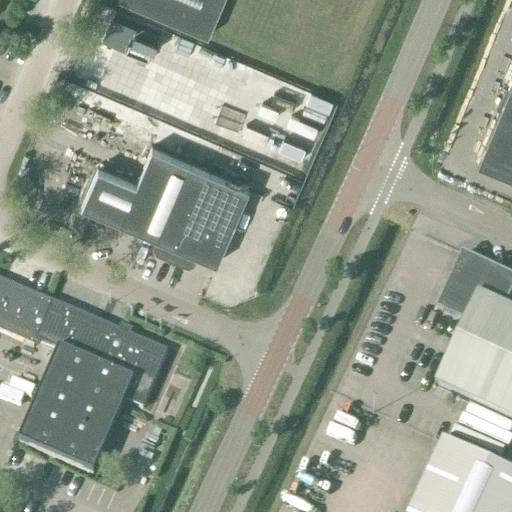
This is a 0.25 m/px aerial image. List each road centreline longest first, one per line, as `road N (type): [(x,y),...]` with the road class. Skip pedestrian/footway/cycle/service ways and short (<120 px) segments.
road 1 (unclassified): [(280,359),(0,238)]
road 2 (secondary): [(280,359),(367,170)]
road 3 (secondary): [(367,170),(437,0)]
road 4 (secondary): [(208,511),(280,359)]
road 5 (unclassified): [(511,238),(367,170)]
road 6 (unclassified): [(0,144),(62,0)]
